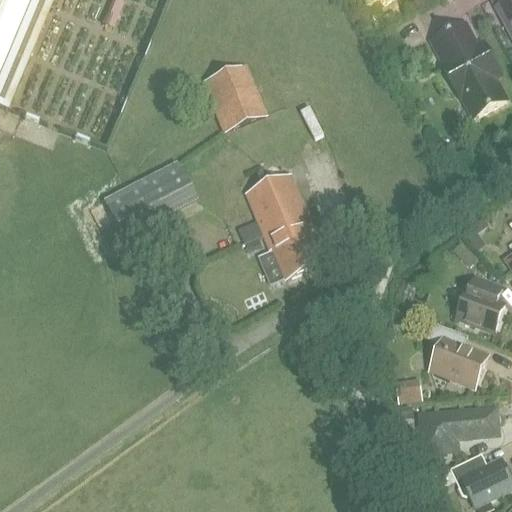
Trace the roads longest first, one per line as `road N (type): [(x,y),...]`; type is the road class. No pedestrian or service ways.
road 1 (residential): [(15,511),(221,354),(286,319)]
road 2 (track): [(400,244),(360,350),(357,387),(401,511)]
road 3 (track): [(400,244),(511,159)]
road 4 (track): [(286,319),(400,244)]
